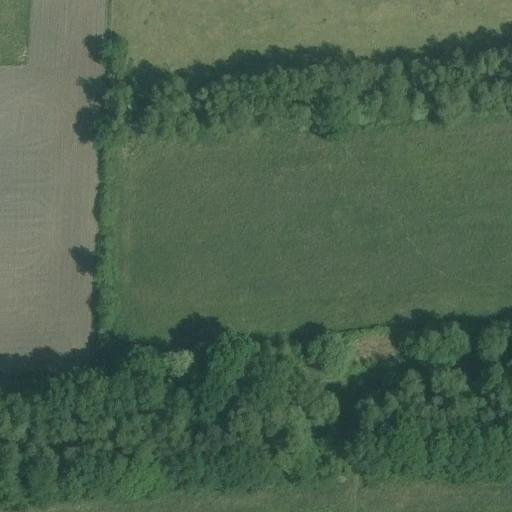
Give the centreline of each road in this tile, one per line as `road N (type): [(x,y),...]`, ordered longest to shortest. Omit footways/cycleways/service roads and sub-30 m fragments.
road 1 (track): [(323,378),(0,400)]
road 2 (track): [(323,378),(511,364)]
